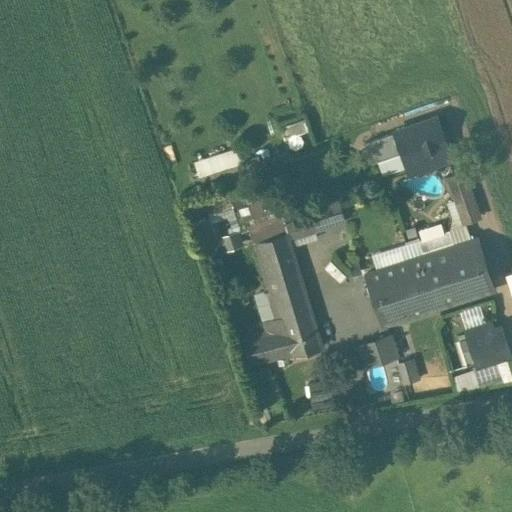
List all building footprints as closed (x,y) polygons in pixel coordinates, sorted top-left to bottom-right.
[(436,117),(395,131),(402,152),(402,153),(403,153),(408,151),(415,170),(450,159),(436,117)] [(308,119),(282,124),(286,147),(312,143),(308,119)] [(389,156),(402,152),(395,131),(364,141),(369,155),(371,155),(371,154),(389,156)] [(194,158),(198,174),(235,164),(231,148),(194,158)] [(415,170),(408,151),(403,153),(409,172),(415,170)] [(461,168),(441,176),(456,197),(464,219),(478,214),(461,168)] [(313,221),(289,228),(293,240),(317,233),(313,221)] [(222,235),(229,249),(244,242),(237,227),(222,235)] [(256,241),(279,315),(291,354),(320,346),(286,232),(256,241)] [(475,237),(367,272),(383,323),(494,288),(475,237)] [(248,365),(291,354),(279,315),(263,320),(267,331),(240,338),(248,365)] [(466,331),(477,365),(508,355),(500,326),(491,329),(489,324),(466,331)] [(390,329),(357,342),(366,367),(400,354),(390,329)] [(415,356),(398,359),(402,382),(419,378),(415,356)]
